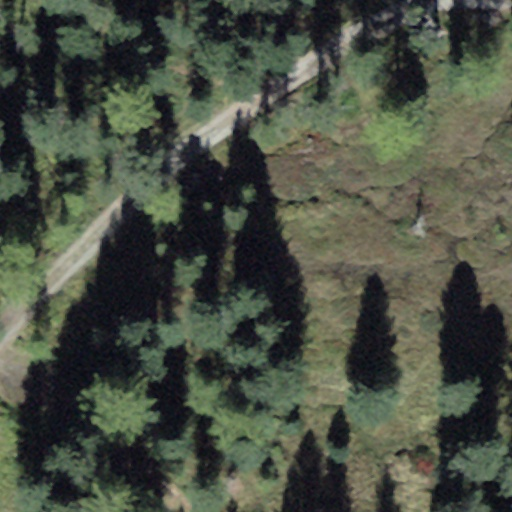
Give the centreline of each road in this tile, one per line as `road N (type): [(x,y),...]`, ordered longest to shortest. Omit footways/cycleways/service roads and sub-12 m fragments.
road 1 (track): [(439,0),(364,30),(129,197),(0,335)]
road 2 (track): [(0,341),(194,511)]
